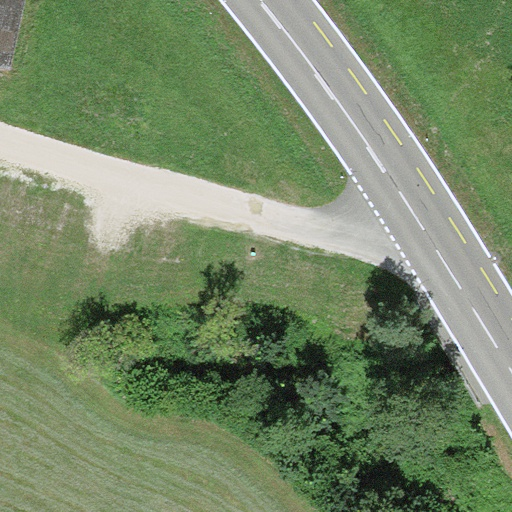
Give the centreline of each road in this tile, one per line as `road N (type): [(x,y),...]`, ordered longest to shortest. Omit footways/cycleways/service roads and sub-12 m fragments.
road 1 (track): [(418,220),(347,236),(0,142)]
road 2 (secondary): [(359,127),(511,366)]
road 3 (secondary): [(359,127),(259,0)]
